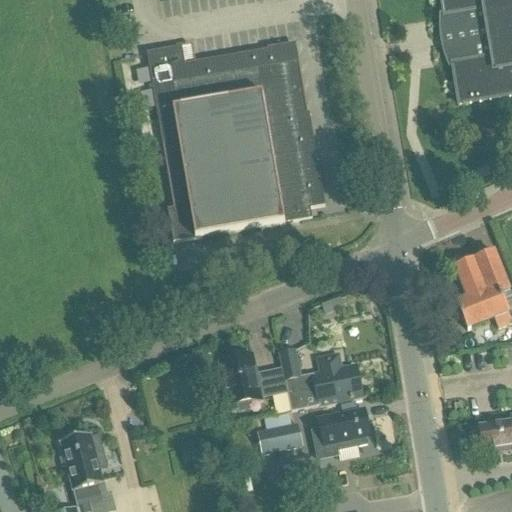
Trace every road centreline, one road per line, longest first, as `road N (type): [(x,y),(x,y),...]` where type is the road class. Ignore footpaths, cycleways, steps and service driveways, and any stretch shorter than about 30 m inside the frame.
road 1 (unclassified): [(0,411),(396,245)]
road 2 (unclassified): [(437,511),(396,245)]
road 3 (unclassified): [(396,245),(356,0)]
road 4 (unclassified): [(396,245),(511,196)]
